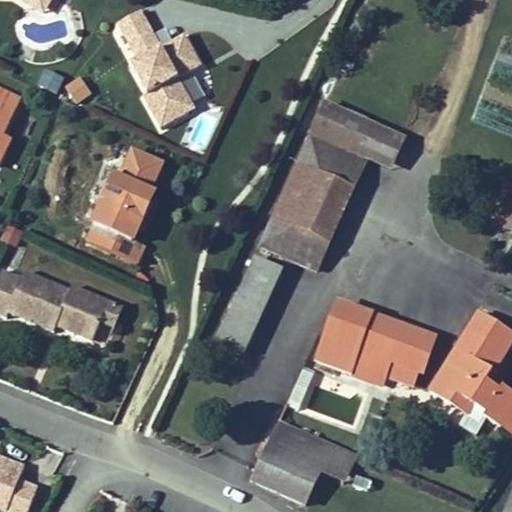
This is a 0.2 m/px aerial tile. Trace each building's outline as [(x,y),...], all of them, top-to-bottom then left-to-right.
[(46,0),(27,0),(39,9),(46,0)] [(61,0),(46,0),(39,9),(48,16),(61,0)] [(119,29),(132,53),(158,38),(144,15),(119,29)] [(158,38),(132,53),(139,65),(165,51),(158,38)] [(173,46),(182,61),(195,54),(186,39),(173,46)] [(190,116),(176,91),(181,83),(204,70),(195,54),(182,61),(173,46),(165,51),(139,65),(133,69),(148,97),(144,100),(162,132),(190,116)] [(44,70),(37,86),(56,94),(63,78),(44,70)] [(80,77),(63,88),(75,105),(91,95),(80,77)] [(197,113),(181,83),(176,91),(190,116),(197,113)] [(0,91),(0,168),(12,143),(6,140),(23,102),(0,91)] [(309,139),(274,217),(330,241),(365,165),(309,139)] [(126,146),(84,243),(138,267),(147,247),(135,242),(169,165),(126,146)] [(511,198),(511,188),(504,185),(491,223),(502,227),(511,198)] [(511,198),(502,227),(511,230),(511,198)] [(315,273),(330,241),(274,217),(260,248),(315,273)] [(4,227),(0,239),(0,242),(16,247),(20,232),(4,227)] [(254,262),(217,344),(243,356),(281,274),(254,262)] [(29,272),(26,281),(5,272),(0,284),(0,316),(9,320),(12,315),(56,333),(59,325),(96,340),(104,322),(112,302),(76,287),(74,291),(29,272)] [(104,322),(121,328),(130,308),(112,302),(104,322)] [(415,375),(427,340),(338,306),(320,352),(409,384),(412,374),(415,375)] [(511,337),(478,315),(428,393),(449,406),(455,396),(470,406),(484,415),(481,419),(498,430),(511,408),(511,395),(501,388),(499,392),(485,383),(511,339),(511,337)] [(455,396),(449,406),(463,415),(470,406),(455,396)] [(511,408),(498,430),(511,438),(511,408)] [(342,484),(353,459),(277,426),(252,483),(304,506),(319,474),(342,484)] [(0,507),(11,511),(29,511),(39,491),(20,482),(25,469),(0,459),(0,507)]
